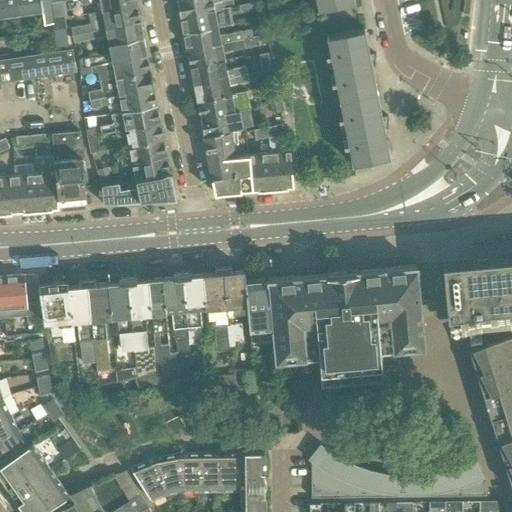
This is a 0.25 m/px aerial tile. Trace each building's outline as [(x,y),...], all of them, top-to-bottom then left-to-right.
[(0,0),(0,18),(41,13),(51,12),(50,3),(49,0),(0,0)] [(52,19),(65,17),(67,17),(64,0),(59,1),(50,3),(51,12),(52,19)] [(99,1),(101,11),(136,4),(135,0),(80,0),(82,5),(99,1)] [(223,0),(175,0),(176,0),(179,16),(233,6),(232,0),(225,0),(224,0),(223,0)] [(314,0),(316,10),(318,9),(353,2),(353,3),(354,2),(354,1),(353,1),(353,0),(314,0)] [(183,34),(217,27),(216,17),(258,9),(257,1),(233,6),(179,16),(183,34)] [(72,34),(140,21),(136,4),(101,11),(91,13),(93,23),(71,27),(72,34)] [(65,17),(52,19),(53,23),(53,24),(54,31),(66,29),(65,17)] [(106,34),(108,44),(143,37),(140,21),(72,34),(74,42),(106,34)] [(183,34),(186,51),(252,37),(251,29),(219,36),(217,27),(183,34)] [(351,162),(352,163),(353,163),(353,162),(387,156),(388,155),(388,156),(390,156),(389,154),(384,129),(386,128),(386,129),(387,129),(387,116),(387,117),(382,118),(377,93),(377,92),(377,91),(376,91),(371,66),(374,66),(375,53),(374,53),(374,54),(369,55),(364,29),(364,28),(363,28),(363,29),(361,29),(359,30),(328,35),(327,35),(326,35),(326,36),(327,37),(330,53),(325,54),(326,57),(331,56),(335,80),(331,80),(331,83),(336,82),(339,98),(339,100),(342,116),(338,116),(338,119),(343,118),(348,142),(343,143),(344,146),(348,145),(351,162)] [(186,51),(190,68),(224,61),(223,52),(258,45),(256,36),(252,37),(186,51)] [(80,67),(83,67),(146,55),(143,37),(108,44),(109,53),(78,59),(80,67)] [(72,50),(0,60),(0,82),(36,77),(76,71),(72,50)] [(258,55),(262,71),(271,69),(267,53),(258,55)] [(98,73),(100,81),(149,71),(146,55),(83,67),(84,71),(91,69),(92,73),(94,73),(94,74),(98,73)] [(190,68),(193,85),(247,74),(246,66),(226,70),(224,61),(190,68)] [(150,71),(149,71),(100,81),(102,88),(88,91),(90,100),(91,100),(104,97),(153,88),(150,71)] [(193,85),(196,101),(232,94),(230,84),(250,80),(256,77),(255,72),(247,74),(193,85)] [(119,103),(121,112),(156,105),(153,88),(104,97),(91,100),(90,100),(91,108),(119,103)] [(196,101),(199,117),(249,108),(247,100),(234,103),(232,94),(196,101)] [(247,100),(249,108),(261,105),(259,96),(247,99),(247,100)] [(87,136),(111,132),(160,123),(156,106),(157,106),(156,105),(121,112),(110,114),(112,123),(94,127),(86,128),(87,136)] [(249,108),(199,117),(203,135),(231,130),(238,129),(238,128),(252,125),(249,108)] [(126,137),(128,146),(163,140),(160,123),(111,132),(113,140),(126,137)] [(281,124),(268,127),(269,137),(283,134),(281,124)] [(269,137),(268,127),(254,130),(256,139),(269,137)] [(231,130),(203,135),(203,136),(214,193),(253,190),(250,154),(234,156),(231,130)] [(51,133),(55,172),(57,207),(86,205),(79,131),(51,133)] [(44,134),(30,135),(31,145),(45,144),(44,134)] [(31,145),(30,135),(16,136),(17,146),(31,145)] [(5,138),(0,140),(0,151),(9,147),(5,138)] [(118,167),(132,165),(167,158),(166,152),(163,140),(128,146),(129,154),(120,156),(120,157),(116,158),(118,167)] [(290,151),(270,152),(273,188),(293,186),(292,180),(290,151)] [(270,152),(250,154),(253,190),(273,188),(270,152)] [(132,165),(135,179),(170,173),(167,158),(132,165)] [(55,172),(34,174),(37,209),(57,207),(55,172)] [(170,173),(135,179),(136,182),(136,189),(119,190),(118,184),(101,185),(102,203),(174,197),(170,173)] [(34,174),(13,175),(17,211),(37,209),(34,174)] [(13,175),(0,176),(0,212),(17,211),(13,175)] [(447,299),(445,299),(447,316),(459,315),(462,322),(478,321),(480,340),(468,344),(468,345),(469,349),(468,349),(511,489),(511,256),(476,260),(442,263),(445,291),(447,290),(447,299)] [(298,276),(268,279),(272,333),(273,338),(274,353),(274,360),(306,357),(318,356),(321,381),(382,376),(380,351),(424,347),(416,265),(385,268),(385,269),(357,272),(357,270),(354,270),(326,273),(326,275),(299,277),(298,276)] [(214,273),(202,274),(205,309),(212,308),(213,323),(215,351),(228,350),(228,346),(228,345),(222,267),(214,268),(214,273)] [(228,345),(228,346),(235,345),(234,340),(242,339),(239,306),(247,305),(244,281),(244,276),(244,270),(231,272),(231,267),(222,267),(228,345)] [(190,270),(182,271),(188,344),(194,343),(194,339),(201,338),(198,309),(205,309),(202,274),(190,275),(190,270)] [(176,353),(169,354),(170,368),(181,365),(190,363),(188,344),(182,271),(173,272),(174,277),(162,278),(166,312),(173,312),(176,345),(176,353)] [(24,274),(27,315),(27,322),(43,321),(43,317),(42,317),(38,304),(41,303),(38,284),(37,273),(24,274)] [(0,317),(27,315),(24,274),(2,276),(0,276),(0,317)] [(135,275),(127,276),(133,349),(135,367),(136,377),(137,376),(150,373),(156,371),(154,347),(147,347),(144,314),(151,314),(148,279),(136,280),(135,275)] [(119,282),(108,283),(111,317),(118,316),(121,350),(133,349),(127,276),(119,277),(119,282)] [(170,368),(169,354),(168,346),(168,345),(159,346),(158,327),(167,327),(166,312),(162,278),(148,279),(151,314),(151,321),(154,347),(156,371),(150,373),(137,376),(140,390),(184,378),(181,365),(170,368)] [(95,279),(87,280),(94,362),(96,362),(98,383),(116,381),(115,370),(116,370),(115,361),(107,362),(103,318),(111,317),(108,283),(96,284),(95,279)] [(247,305),(249,328),(250,340),(273,338),(272,333),(268,279),(267,279),(267,280),(263,280),(244,281),(247,305)] [(78,285),(67,286),(72,320),(78,320),(82,363),(94,362),(87,280),(78,280),(78,285)] [(74,341),(72,320),(67,286),(67,282),(38,284),(38,286),(41,303),(38,304),(42,317),(43,317),(43,321),(49,320),(51,336),(61,334),(62,342),(74,341)] [(44,348),(42,339),(29,341),(31,351),(44,348)] [(31,354),(33,363),(46,360),(44,352),(31,354)] [(46,360),(33,363),(34,372),(47,370),(46,360)] [(115,370),(116,381),(116,382),(136,377),(135,367),(115,370)] [(36,378),(37,387),(50,384),(48,375),(36,378)] [(208,378),(225,417),(238,416),(237,411),(232,375),(211,378),(208,378)] [(50,384),(37,387),(39,396),(52,393),(50,384)] [(0,398),(0,419),(10,415),(1,398),(0,398)] [(42,407),(47,414),(58,407),(53,399),(42,407)] [(58,407),(47,414),(52,421),(63,414),(58,407)] [(254,429),(252,410),(237,411),(238,416),(239,438),(259,436),(259,434),(258,428),(254,429)] [(0,419),(0,441),(17,431),(10,415),(0,419)] [(260,436),(268,435),(269,435),(274,434),(273,418),(258,420),(258,428),(259,434),(259,436),(260,436)] [(0,441),(0,468),(28,445),(17,431),(0,441)] [(57,449),(65,459),(80,448),(72,438),(57,449)] [(28,445),(0,468),(0,478),(7,488),(12,484),(23,499),(22,499),(23,500),(19,503),(18,502),(17,503),(21,509),(23,511),(42,511),(69,495),(60,482),(32,443),(28,445)] [(332,472),(336,456),(325,449),(320,445),(310,458),(310,459),(311,497),(332,497),(332,472)] [(239,461),(247,478),(264,478),(263,451),(237,452),(241,460),(239,461)] [(165,494),(180,491),(180,452),(155,457),(165,494)] [(180,491),(200,491),(200,452),(180,452),(180,491)] [(200,491),(221,490),(221,452),(200,452),(200,491)] [(221,490),(241,490),(242,489),(242,479),(247,478),(239,461),(241,460),(237,452),(221,452),(221,490)] [(340,458),(336,456),(332,472),(332,497),(356,497),(359,467),(355,465),(340,458)] [(151,500),(165,494),(155,457),(130,468),(151,500)] [(468,464),(467,465),(478,495),(486,495),(481,477),(474,462),(469,464),(468,464)] [(458,468),(449,471),(458,496),(478,495),(467,465),(458,468)] [(369,470),(359,467),(356,497),(379,496),(380,473),(369,470)] [(112,475),(124,494),(128,500),(139,494),(137,491),(124,471),(112,475)] [(436,474),(428,475),(433,496),(458,496),(449,471),(445,472),(436,474)] [(387,474),(380,473),(379,496),(403,496),(402,476),(387,474)] [(420,476),(402,476),(403,496),(433,496),(428,475),(420,476)] [(138,511),(146,509),(145,508),(148,507),(138,490),(137,491),(139,494),(128,500),(129,502),(110,511),(102,511),(95,499),(87,485),(74,492),(78,498),(68,501),(50,511),(138,511)] [(241,511),(264,511),(264,489),(242,489),(241,490),(241,511)] [(429,501),(412,502),(412,511),(421,511),(422,511),(429,511),(429,501)] [(445,501),(429,501),(429,511),(437,510),(437,511),(445,511),(445,501)] [(462,501),(445,501),(445,511),(454,511),(455,510),(462,510),(462,501)] [(478,511),(478,501),(462,501),(462,510),(470,510),(470,511),(478,511)] [(495,501),(478,501),(478,511),(488,511),(498,511),(495,501)] [(378,511),(379,502),(370,502),(369,511),(378,511)] [(395,502),(379,502),(378,511),(388,511),(395,511),(395,502)] [(412,511),(412,502),(395,502),(395,511),(404,511),(403,511),(412,511)] [(319,511),(320,503),(309,503),(308,511),(319,511)] [(343,503),(343,511),(354,511),(354,503),(343,503)]
